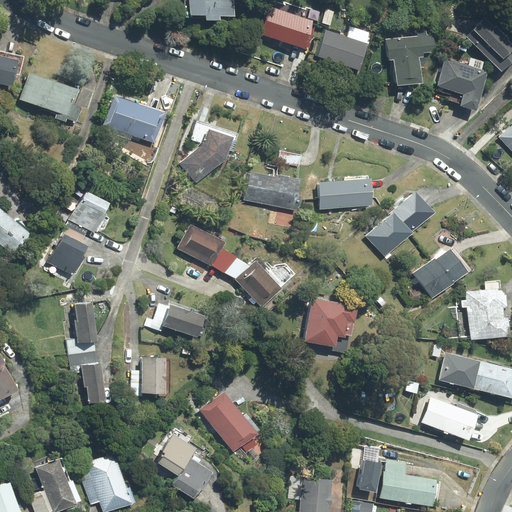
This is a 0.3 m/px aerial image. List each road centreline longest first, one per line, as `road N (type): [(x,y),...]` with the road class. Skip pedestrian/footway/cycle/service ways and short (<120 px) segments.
road 1 (residential): [(8,0),(420,144),(456,163),(511,217)]
road 2 (unknown): [(202,87),(103,328)]
